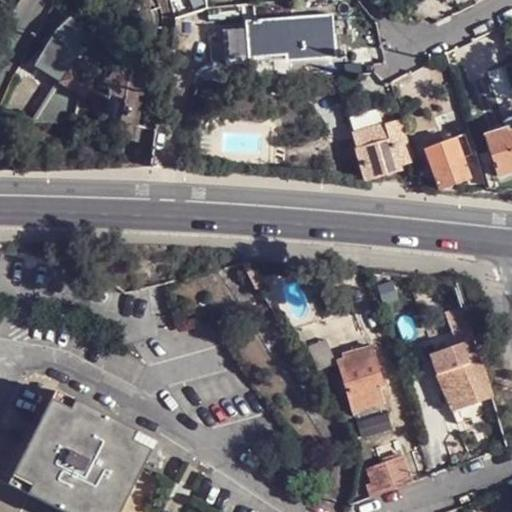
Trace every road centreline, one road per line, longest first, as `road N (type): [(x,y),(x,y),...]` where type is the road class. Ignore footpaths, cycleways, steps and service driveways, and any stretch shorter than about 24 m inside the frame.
road 1 (primary): [(511,242),(421,230),(0,209)]
road 2 (unclassified): [(0,352),(74,368),(320,511)]
road 3 (residential): [(368,511),(511,463)]
